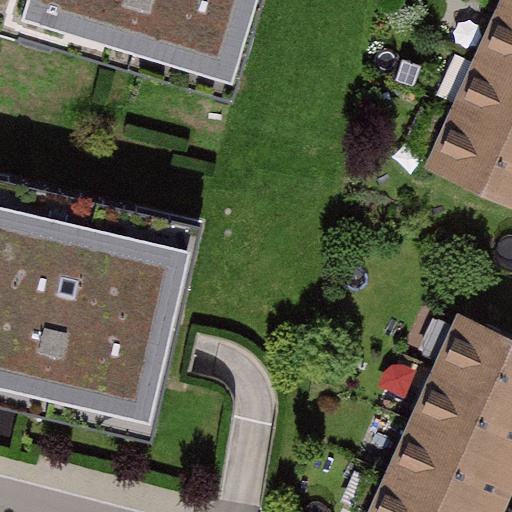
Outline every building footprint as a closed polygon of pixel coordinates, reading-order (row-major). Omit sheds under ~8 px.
[(264,0),(15,0),(11,12),(237,84),(264,0)] [(508,0),(485,54),(511,66),(511,0),(508,0)] [(460,109),(511,131),(511,66),(485,54),(460,109)] [(436,163),(511,197),(511,131),(460,109),(436,163)] [(212,222),(0,175),(0,383),(168,421),(212,222)] [(441,366),(511,396),(511,330),(466,310),(441,366)] [(417,421),(511,463),(511,396),(441,366),(417,421)] [(392,477),(470,511),(501,511),(511,488),(511,463),(417,421),(392,477)] [(376,511),(470,511),(392,477),(376,511)]
